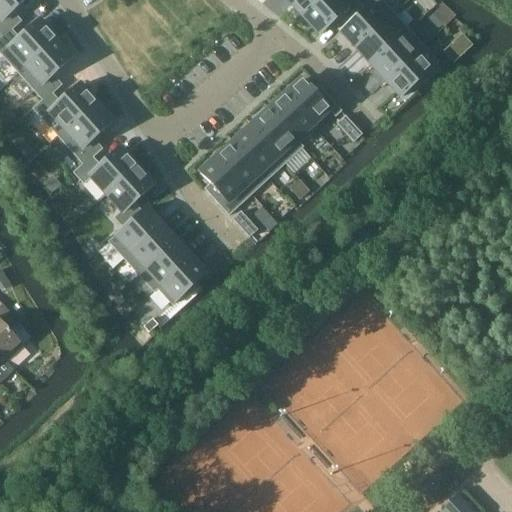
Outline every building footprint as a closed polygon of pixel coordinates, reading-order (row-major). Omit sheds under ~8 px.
[(0,0),(0,35),(2,38),(10,31),(19,22),(11,13),(25,0),(0,0)] [(285,0),(302,17),(320,0),(285,0)] [(320,0),(302,17),(319,35),(339,17),(347,26),(364,11),(355,0),(348,7),(341,0),(320,0)] [(347,26),(341,32),(356,49),(393,15),(378,0),(375,0),(364,11),(347,26)] [(393,15),(356,49),(370,65),(407,31),(393,15)] [(413,20),(407,25),(410,28),(416,23),(413,20)] [(2,38),(0,39),(0,54),(17,74),(55,40),(38,22),(18,40),(10,31),(2,38)] [(407,31),(370,65),(385,81),(422,47),(407,31)] [(55,40),(17,74),(42,102),(50,95),(60,86),(51,77),(72,59),(55,40)] [(452,44),(443,53),(449,59),(458,50),(452,44)] [(422,47),(385,81),(400,98),(437,64),(422,47)] [(301,81),(284,97),(311,127),(311,126),(328,111),(327,109),(319,101),(311,92),(301,81)] [(42,102),(33,110),(58,138),(95,104),(78,86),(58,104),(50,95),(42,102)] [(317,87),(311,92),(319,101),(324,96),(317,87)] [(324,96),(319,101),(327,109),(332,104),(324,96)] [(284,97),(267,112),(297,146),(298,145),(314,130),(311,126),(311,127),(284,97)] [(95,104),(58,138),(83,166),(91,159),(100,150),(92,141),(112,123),(95,104)] [(332,104),(327,109),(328,111),(334,119),(340,113),(332,104)] [(267,112),(250,127),(284,165),(301,149),(298,145),(297,146),(267,112)] [(344,117),(336,125),(341,131),(350,123),(344,117)] [(350,123),(341,131),(347,137),(355,130),(350,123)] [(250,127),(233,143),(267,180),(284,165),(250,127)] [(355,130),(347,137),(353,143),(361,136),(355,130)] [(233,143),(216,158),(250,195),(267,180),(233,143)] [(83,166),(73,174),(83,185),(90,178),(106,195),(136,168),(119,150),(99,168),(91,159),(83,166)] [(216,158),(199,174),(209,185),(217,194),(225,203),(233,211),(250,195),(216,158)] [(136,168),(106,195),(121,213),(114,219),(124,230),(141,214),(133,205),(153,186),(136,168)] [(297,181),(288,189),(299,200),(308,192),(297,181)] [(209,185),(203,190),(211,199),(217,194),(209,185)] [(217,194),(211,199),(219,208),(225,203),(217,194)] [(225,203),(219,208),(227,216),(233,211),(225,203)] [(124,230),(108,243),(123,260),(161,226),(146,210),(141,214),(124,230)] [(240,213),(231,220),(237,227),(245,219),(240,213)] [(245,219),(237,227),(243,233),(251,225),(245,219)] [(251,225),(243,233),(248,239),(257,231),(251,225)] [(161,226),(123,260),(138,276),(175,242),(161,226)] [(175,242),(138,276),(153,293),(157,290),(156,289),(190,258),(175,242)] [(190,258),(156,289),(157,290),(171,306),(205,275),(190,258)] [(1,271),(0,271),(0,290),(1,293),(10,287),(1,271)] [(31,338),(19,325),(1,306),(0,306),(0,357),(5,362),(31,338)] [(152,319),(143,328),(149,333),(157,325),(152,319)] [(0,382),(13,371),(5,362),(0,357),(0,382)] [(471,511),(461,500),(457,496),(439,511),(471,511)]
